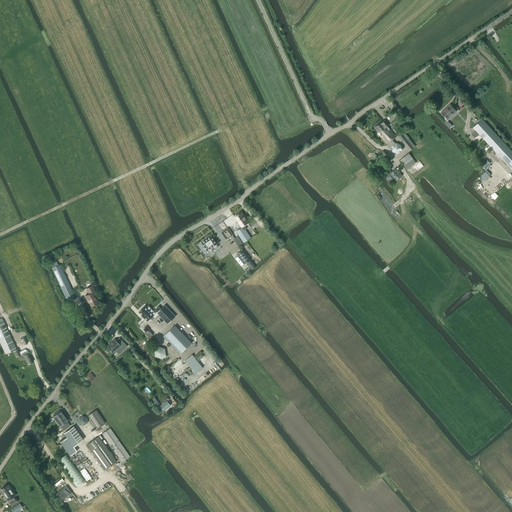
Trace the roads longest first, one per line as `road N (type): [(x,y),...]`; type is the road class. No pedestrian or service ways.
road 1 (unclassified): [(0,467),(159,253),(330,133)]
road 2 (track): [(0,234),(217,131)]
road 3 (unclassified): [(330,133),(511,11)]
road 4 (unknown): [(28,427),(71,490),(100,476),(84,448)]
